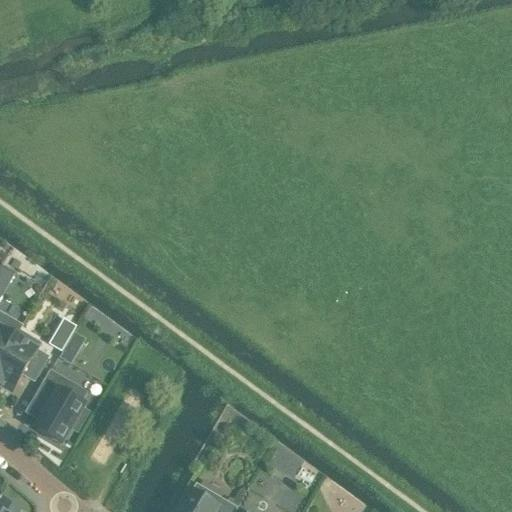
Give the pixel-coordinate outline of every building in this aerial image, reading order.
[(0,271),(0,299),(13,277),(1,270),(0,271)] [(0,362),(18,332),(19,333),(22,328),(0,314),(0,362)] [(18,332),(0,362),(0,387),(12,394),(22,377),(34,384),(48,359),(37,352),(41,346),(19,333),(18,332)] [(62,352),(68,342),(59,337),(53,347),(62,352)] [(71,366),(76,357),(64,351),(59,360),(71,366)] [(43,385),(29,409),(44,418),(36,432),(60,447),(70,430),(77,434),(88,415),(81,411),(83,408),(79,405),(86,395),(69,385),(50,373),(43,385)] [(181,511),(234,511),(236,510),(196,487),(181,511)] [(0,511),(16,511),(0,502),(0,511)]
